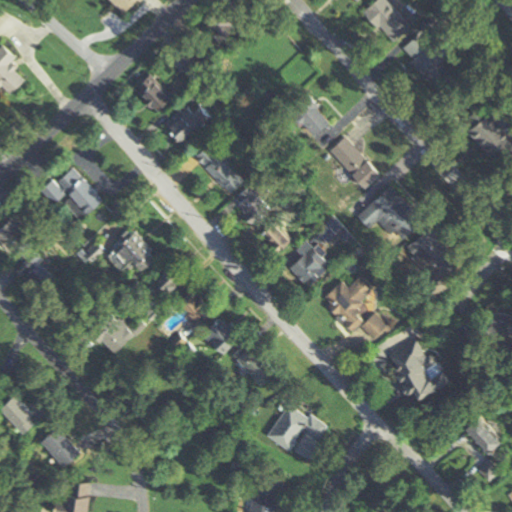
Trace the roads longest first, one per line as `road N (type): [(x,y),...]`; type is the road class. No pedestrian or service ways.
road 1 (residential): [(462,511),(287,326),(88,93)]
road 2 (residential): [(453,301),(495,259),(504,234),(294,0)]
road 3 (residential): [(143,511),(127,443),(0,292)]
road 4 (tertiary): [(0,171),(185,0)]
